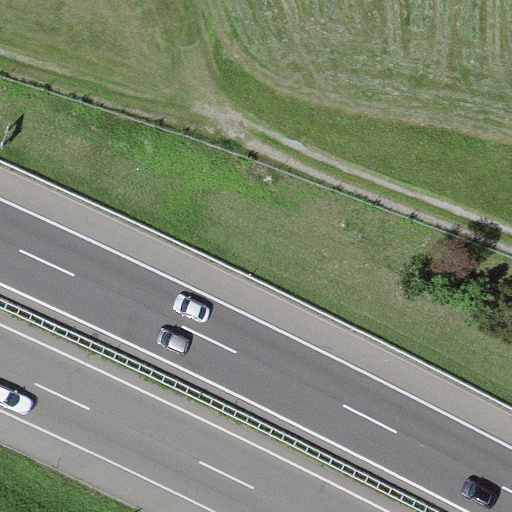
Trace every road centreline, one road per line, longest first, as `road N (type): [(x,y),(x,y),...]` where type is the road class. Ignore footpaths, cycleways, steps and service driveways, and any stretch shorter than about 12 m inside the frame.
road 1 (motorway): [(511,491),(0,241)]
road 2 (motorway): [(0,370),(295,511)]
road 3 (track): [(237,132),(511,239)]
